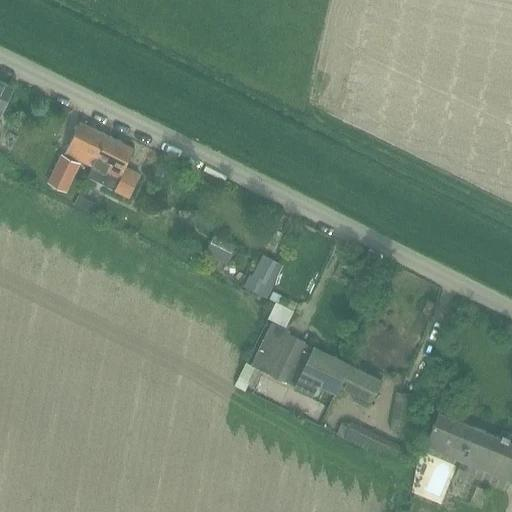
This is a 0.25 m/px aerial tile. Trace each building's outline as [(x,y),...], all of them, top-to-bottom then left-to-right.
[(0,134),(4,126),(0,124),(0,119),(15,89),(14,89),(0,82),(0,134)] [(65,154),(92,167),(108,135),(81,122),(65,154)] [(108,135),(92,167),(93,168),(88,178),(117,192),(118,192),(129,197),(140,175),(126,168),(135,149),(108,135)] [(81,164),(62,155),(49,182),(68,191),(81,164)] [(243,275),(237,286),(248,292),(250,289),(263,296),(265,292),(269,284),(273,286),(281,269),(282,267),(261,258),(253,276),(251,279),(243,275)] [(276,302),(268,319),(286,328),(294,311),(276,302)] [(251,365),(247,363),(246,363),(239,377),(249,382),(255,368),(269,374),(269,376),(286,384),(286,382),(314,395),(318,385),(333,392),(338,383),(348,363),(314,347),(314,346),(289,334),(291,332),(272,323),(251,365)] [(338,383),(333,392),(337,394),(340,388),(354,395),(352,400),(370,409),(384,380),(348,363),(338,383)] [(396,392),(390,430),(407,433),(413,395),(396,392)] [(511,442),(441,412),(425,447),(510,484),(511,478),(511,442)]
